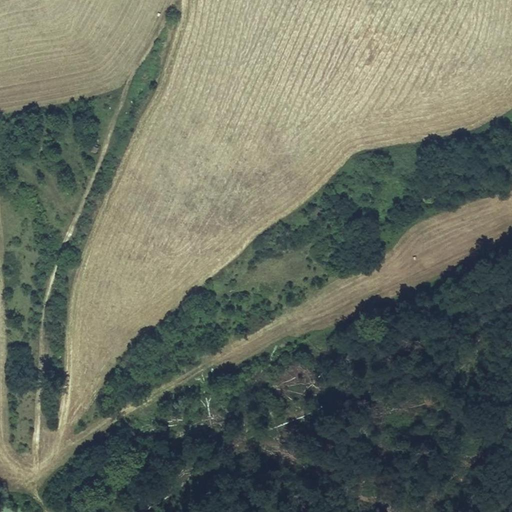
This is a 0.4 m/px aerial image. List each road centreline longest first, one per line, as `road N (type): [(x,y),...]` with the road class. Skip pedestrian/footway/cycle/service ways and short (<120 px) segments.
road 1 (track): [(171,0),(49,289),(36,465),(41,500),(53,511)]
road 2 (track): [(60,511),(129,452),(305,341),(511,242)]
